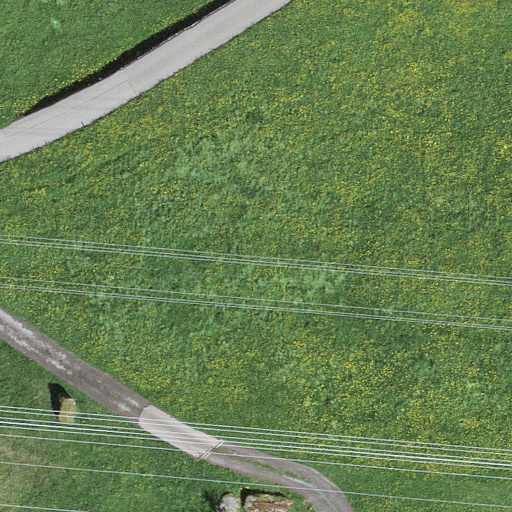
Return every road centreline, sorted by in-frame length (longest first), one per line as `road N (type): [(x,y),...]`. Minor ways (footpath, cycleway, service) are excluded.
road 1 (track): [(0,315),(169,428),(321,479),(336,511)]
road 2 (unclassified): [(0,149),(267,0)]
